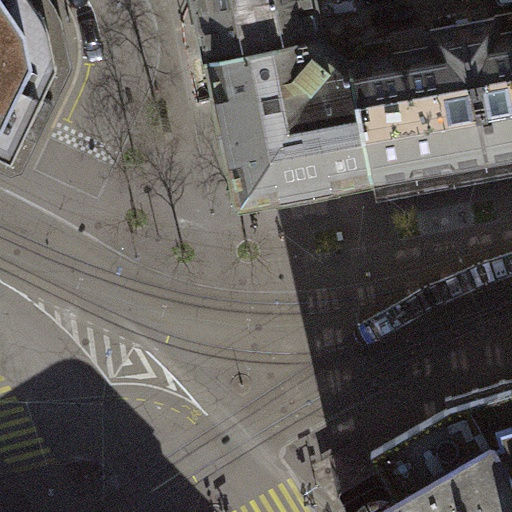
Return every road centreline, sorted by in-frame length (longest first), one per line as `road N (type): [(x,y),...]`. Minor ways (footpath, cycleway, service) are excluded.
road 1 (residential): [(97,0),(116,46),(114,83),(23,259)]
road 2 (tertiary): [(154,397),(107,334),(23,259)]
road 3 (tertiary): [(154,397),(0,437)]
road 4 (tertiary): [(154,397),(221,511)]
